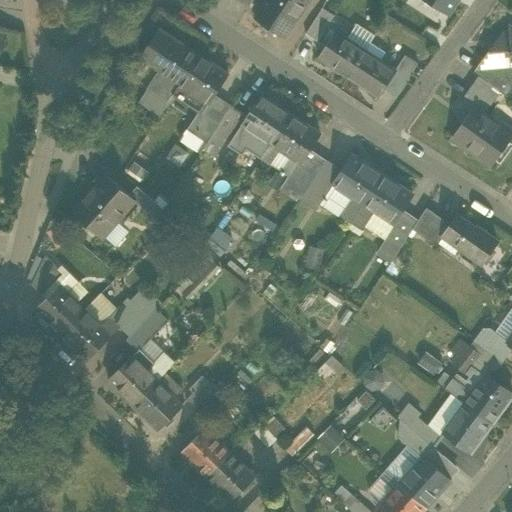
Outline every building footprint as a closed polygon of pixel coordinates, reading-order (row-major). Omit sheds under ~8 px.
[(278,33),(284,37),(296,18),(269,0),(267,0),(255,18),(261,21),(260,24),(260,27),(273,36),(276,35),(278,33)] [(269,0),(296,18),(308,0),(269,0)] [(426,0),(448,14),(457,0),(426,0)] [(305,33),(317,41),(334,15),(322,7),(305,33)] [(139,58),(159,71),(165,75),(179,84),(198,54),(159,29),(139,58)] [(317,57),(348,77),(365,51),(334,32),(317,57)] [(395,71),(365,51),(348,77),(378,97),(383,89),(395,71)] [(198,54),(179,84),(208,103),(209,104),(215,95),(229,74),(198,54)] [(383,89),(394,96),(417,61),(406,54),(395,71),(383,89)] [(476,73),(478,75),(500,90),(505,94),(511,84),(483,63),(476,73)] [(148,88),(154,92),(165,75),(159,71),(148,88)] [(179,84),(165,75),(154,92),(154,93),(168,102),(173,94),(179,84)] [(483,114),(500,90),(478,75),(460,100),(470,107),(471,106),(483,114)] [(204,108),(208,103),(179,84),(173,94),(195,108),(198,104),(204,108)] [(138,101),(159,115),(168,102),(154,93),(154,92),(148,88),(138,101)] [(241,124),(271,144),(290,114),(260,94),(241,124)] [(195,108),(199,110),(207,115),(219,97),(215,95),(209,104),(208,103),(204,108),(198,104),(195,108)] [(231,105),(219,97),(207,115),(199,110),(179,140),(200,153),(203,148),(231,105)] [(243,113),(231,105),(203,148),(215,156),(243,113)] [(449,136),(490,166),(511,136),(511,135),(483,114),(471,106),(470,107),(449,136)] [(320,134),(290,114),(271,144),(262,158),(281,170),(280,172),(284,174),(285,173),(288,175),(297,161),(301,163),(309,150),(320,134)] [(262,158),(271,144),(241,124),(227,145),(243,155),(246,149),(261,159),(262,158)] [(281,187),(300,199),(325,160),(309,150),(301,163),(297,161),(288,175),(281,187)] [(334,185),(351,197),(362,204),(381,175),(352,156),(342,172),(334,185)] [(342,172),(325,160),(300,199),(317,210),(334,185),(342,172)] [(73,212),(102,237),(134,201),(135,200),(129,195),(106,174),(73,212)] [(381,175),(362,204),(375,213),(393,224),(402,211),(412,195),(381,175)] [(134,201),(148,213),(157,203),(137,186),(129,195),(135,200),(134,201)] [(350,223),(362,204),(351,197),(339,215),(350,223)] [(363,231),(375,213),(362,204),(350,223),(363,231)] [(426,208),(418,220),(412,229),(436,246),(443,236),(442,235),(450,224),(426,208)] [(393,224),(398,227),(407,213),(402,211),(393,224)] [(400,248),(412,229),(418,220),(407,213),(398,227),(389,240),(400,248)] [(443,236),(481,263),(497,241),(477,227),(476,228),(457,214),(450,224),(442,235),(443,236)] [(31,284),(43,295),(65,272),(46,254),(31,284)] [(35,308),(60,333),(85,308),(59,284),(35,308)] [(118,325),(129,336),(155,309),(161,303),(145,287),(130,301),(127,298),(117,308),(109,317),(118,325)] [(100,292),(85,308),(60,333),(86,358),(118,325),(109,317),(117,308),(100,292)] [(167,321),(155,309),(129,336),(126,339),(137,350),(138,351),(148,340),(167,321)] [(485,324),(473,341),(502,361),(511,347),(511,343),(508,341),(485,324)] [(491,376),(502,361),(473,341),(464,334),(447,357),(466,371),(471,364),(472,362),(491,376)] [(108,380),(133,404),(165,372),(173,364),(148,340),(138,351),(137,350),(132,355),(108,380)] [(182,389),(165,372),(133,404),(159,429),(183,405),(175,397),(182,389)] [(511,393),(485,374),(465,403),(492,423),(511,395),(511,393)] [(187,398),(199,410),(218,391),(201,375),(188,388),(192,392),(187,398)] [(227,399),(218,391),(199,410),(208,418),(227,399)] [(433,446),(441,435),(419,416),(421,413),(408,402),(398,416),(428,442),(433,447),(433,446)] [(471,451),(492,423),(465,403),(444,431),(471,451)] [(248,433),(264,450),(276,437),(260,421),(248,433)] [(292,439),(303,450),(317,435),(306,425),(292,439)] [(332,449),(344,437),(331,425),(319,437),(332,449)] [(181,451),(207,475),(231,451),(205,426),(181,451)] [(423,456),(446,476),(456,466),(433,446),(433,447),(428,442),(418,454),(421,457),(423,456)] [(407,445),(385,470),(399,483),(421,457),(418,454),(407,445)] [(256,475),(231,451),(207,475),(232,500),(256,475)] [(421,457),(399,483),(426,507),(450,480),(446,476),(423,456),(421,457)] [(367,490),(375,510),(399,483),(385,470),(367,490)] [(426,508),(426,507),(399,483),(375,510),(377,511),(421,511),(425,508),(426,508)] [(245,511),(265,511),(271,506),(260,496),(245,511)] [(373,511),(356,496),(347,506),(354,511),(373,511)]
